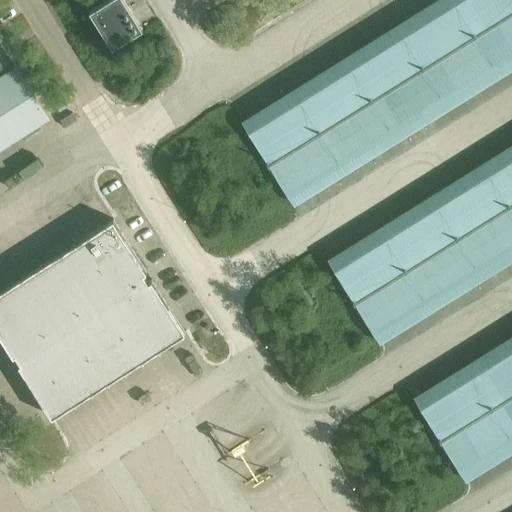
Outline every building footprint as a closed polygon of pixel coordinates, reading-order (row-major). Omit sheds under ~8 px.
[(142,28),(124,0),(106,0),(90,10),(112,47),(142,28)] [(511,67),(511,0),(434,0),(242,120),(294,203),(511,67)] [(0,40),(0,147),(49,117),(0,40)] [(511,259),(511,142),(328,258),(380,341),(511,259)] [(146,271),(113,218),(0,289),(0,334),(13,355),(16,353),(21,362),(18,364),(51,416),(184,332),(151,279),(148,281),(143,273),(146,271)] [(511,450),(511,334),(414,396),(466,479),(511,450)]
